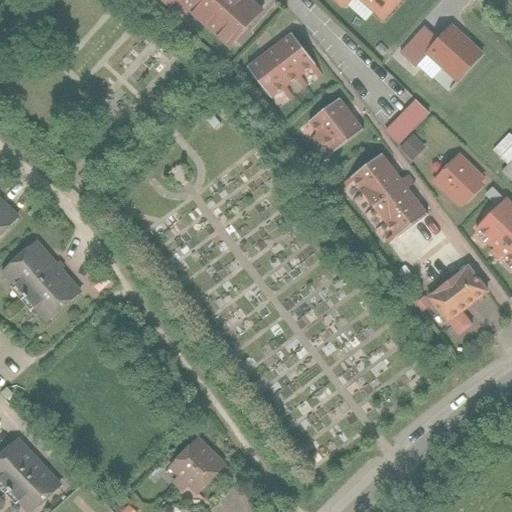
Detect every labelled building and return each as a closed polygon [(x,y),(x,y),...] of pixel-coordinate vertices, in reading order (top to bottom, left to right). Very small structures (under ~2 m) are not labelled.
[(249,3),(245,0),(170,0),(217,41),(249,3)] [(323,0),(329,4),(332,0),(357,0),(372,13),(383,0),(323,0)] [(468,46),(436,18),(413,45),(445,73),(468,46)] [(276,25),(229,57),(259,101),(306,69),(276,25)] [(383,135),(416,104),(401,89),(369,120),(383,135)] [(327,91),(293,114),(317,147),(350,124),(327,91)] [(479,140),(493,155),(488,160),(499,172),(511,159),(511,138),(496,122),(479,140)] [(384,138),(398,150),(412,135),(399,123),(384,138)] [(368,144),(333,170),(378,229),(412,203),(368,144)] [(444,149),(420,172),(445,198),(469,175),(444,149)] [(511,213),(491,192),(464,220),(503,259),(511,250),(511,213)] [(24,233),(0,252),(0,284),(28,320),(68,288),(24,233)] [(451,258),(410,289),(431,317),(473,286),(451,258)] [(433,318),(441,330),(457,319),(449,307),(433,318)] [(49,480),(1,430),(0,431),(0,493),(16,510),(49,480)] [(163,468),(156,475),(167,485),(174,478),(185,489),(213,460),(181,430),(154,459),(163,468)]
